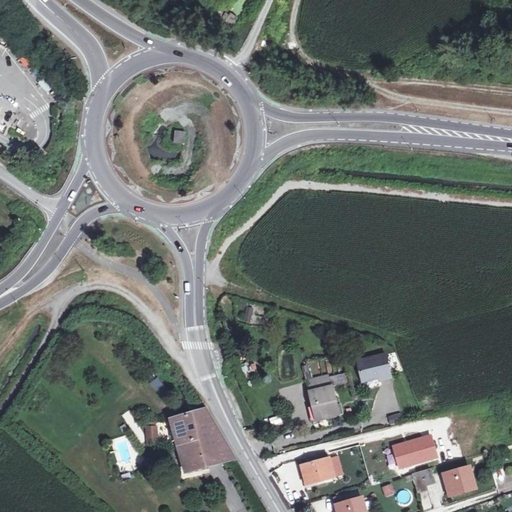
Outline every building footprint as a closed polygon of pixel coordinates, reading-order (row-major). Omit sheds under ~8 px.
[(15,52),(29,70),(36,65),(22,47),(15,52)] [(37,69),(31,73),(48,92),(53,88),(37,69)] [(16,103),(0,94),(0,130),(3,132),(8,124),(0,119),(0,116),(6,106),(12,109),(16,103)] [(174,131),(172,143),(183,144),(184,132),(174,131)] [(386,355),(357,361),(362,382),(380,378),(391,375),(386,355)] [(245,374),(257,371),(256,364),(243,367),(245,374)] [(150,384),(162,398),(170,392),(158,377),(150,384)] [(315,406),(319,420),(340,414),(332,385),(309,391),(313,406),(315,406)] [(315,406),(313,406),(308,408),(312,422),(319,420),(315,406)] [(186,470),(233,456),(205,409),(171,418),(186,470)] [(404,422),(402,413),(389,416),(391,425),(404,422)] [(274,426),(283,422),(280,415),(270,419),(274,426)] [(145,428),(147,442),(155,441),(153,427),(145,428)] [(305,465),(310,483),(336,476),(331,458),(305,465)] [(433,466),(425,469),(429,484),(437,482),(433,466)] [(455,491),(477,485),(472,467),(451,473),(455,491)] [(425,469),(416,471),(420,491),(430,488),(429,484),(425,469)] [(386,497),(395,494),(391,485),(383,488),(386,497)] [(477,485),(455,491),(456,494),(477,488),(477,485)] [(408,502),(409,493),(399,492),(398,500),(408,502)] [(336,504),(353,500),(352,494),(335,498),(336,504)] [(425,510),(432,508),(428,495),(420,498),(425,510)] [(366,511),(362,498),(342,503),(344,511),(366,511)]
